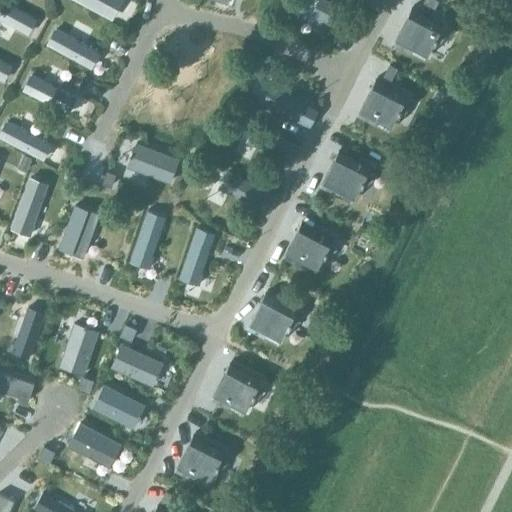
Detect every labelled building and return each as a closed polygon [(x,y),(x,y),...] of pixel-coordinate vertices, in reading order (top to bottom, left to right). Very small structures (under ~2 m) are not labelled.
[(1,0),(0,0),(0,19),(28,36),(37,20),(1,0)] [(76,0),(113,20),(123,0),(76,0)] [(326,0),(318,0),(311,15),(357,38),(366,18),(326,0)] [(412,9),(394,43),(424,59),(442,24),(412,9)] [(56,29),(47,44),(92,70),(101,54),(56,29)] [(427,64),(463,83),(471,68),(435,49),(427,64)] [(0,59),(0,78),(5,81),(13,66),(0,59)] [(30,75),(23,91),(70,113),(77,97),(30,75)] [(375,80),(357,114),(387,130),(405,95),(375,80)] [(271,86),(262,103),(310,128),(319,110),(271,86)] [(6,121),(0,133),(0,137),(45,160),(53,144),(6,121)] [(255,124),(246,141),(292,164),(301,147),(255,124)] [(170,183),(179,159),(137,143),(128,167),(170,183)] [(339,151),(321,186),(350,201),(368,167),(339,151)] [(70,179),(91,191),(102,171),(81,159),(70,179)] [(227,170),(218,187),(268,212),(276,195),(227,170)] [(128,211),(143,183),(126,174),(111,202),(128,211)] [(30,177),(11,229),(31,236),(35,224),(34,224),(48,183),(30,177)] [(75,206),(59,248),(83,257),(99,214),(75,206)] [(147,211),(129,261),(149,268),(165,217),(147,211)] [(302,222),(284,257),(314,272),(332,238),(302,222)] [(196,227),(179,278),(197,285),(215,234),(196,227)] [(265,293),(248,328),(277,343),(295,309),(265,293)] [(28,307),(12,353),(29,358),(45,313),(28,307)] [(75,323),(60,366),(84,374),(98,331),(75,323)] [(122,344),(111,367),(153,385),(163,362),(122,344)] [(230,364),(212,398),(242,414),(260,379),(230,364)] [(34,383),(0,370),(0,390),(6,393),(6,392),(28,400),(34,383)] [(104,385),(93,408),(133,428),(145,406),(104,385)] [(60,411),(51,426),(71,437),(80,422),(60,411)] [(80,423),(69,446),(109,466),(121,444),(80,423)] [(194,435),(176,470),(205,485),(223,450),(194,435)] [(76,511),(43,493),(35,509),(40,511),(76,511)] [(8,511),(14,500),(0,494),(0,511),(8,511)]
